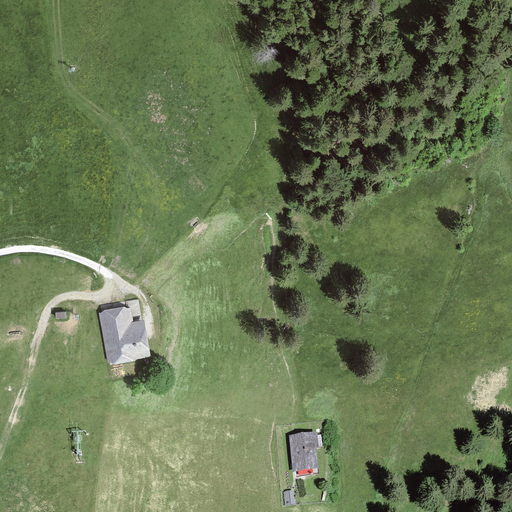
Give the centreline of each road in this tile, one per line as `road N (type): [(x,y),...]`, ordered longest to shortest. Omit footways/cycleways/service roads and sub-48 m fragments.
road 1 (track): [(379,511),(384,471),(464,259),(483,175),(496,167),(511,192)]
road 2 (track): [(0,252),(68,255),(122,283),(60,299),(48,310),(0,443)]
road 3 (track): [(217,511),(128,467),(64,471),(42,464),(20,437),(16,394)]
